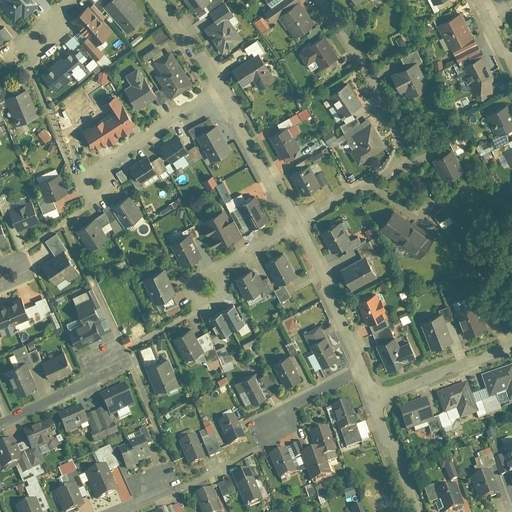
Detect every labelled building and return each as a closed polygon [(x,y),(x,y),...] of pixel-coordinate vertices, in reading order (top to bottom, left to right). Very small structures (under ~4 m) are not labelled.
[(24,16),(39,2),(37,0),(4,0),(0,4),(14,19),(21,13),(24,16)] [(104,5),(109,0),(95,0),(93,2),(99,9),(104,5)] [(109,0),(104,5),(127,32),(145,16),(131,0),(109,0)] [(205,3),(209,0),(184,0),(192,12),(205,3)] [(211,11),(225,0),(224,0),(209,0),(205,3),(211,11)] [(208,12),(214,20),(225,12),(228,17),(234,13),(225,0),(211,11),(208,12)] [(280,16),(300,2),(299,0),(280,0),(273,5),(264,11),(272,22),(280,16)] [(453,3),(451,0),(439,0),(436,2),(440,9),(453,3)] [(86,36),(94,44),(112,29),(102,18),(105,16),(99,9),(93,2),(73,19),(86,36)] [(280,16),(295,36),(315,22),(300,2),(280,16)] [(473,36),(461,11),(437,24),(449,48),(451,47),(473,36)] [(204,27),(222,53),(243,38),(228,17),(225,12),(214,20),(204,27)] [(255,21),(262,31),(270,25),(263,15),(255,21)] [(337,58),(339,57),(325,34),(299,51),(307,64),(315,58),(321,68),(323,67),(337,58)] [(63,42),(69,48),(77,42),(72,35),(63,42)] [(94,44),(86,36),(80,41),(95,58),(101,53),(94,44)] [(480,50),(473,36),(451,47),(458,60),(480,50)] [(245,46),(251,57),(259,52),(264,49),(257,38),(245,46)] [(154,61),(164,54),(158,44),(144,53),(150,63),(154,61)] [(401,57),(405,66),(416,60),(424,56),(420,47),(401,57)] [(71,49),(43,74),(57,91),(86,66),(71,49)] [(171,98),(194,83),(171,49),(164,54),(154,61),(160,70),(155,74),(171,98)] [(251,57),(232,69),(243,85),(254,78),(260,88),(275,78),(259,52),(251,57)] [(493,74),(484,55),(464,64),(471,80),(471,90),(493,91),(493,74)] [(337,58),(323,67),(328,75),(342,66),(337,58)] [(409,95),(429,85),(416,60),(405,66),(389,74),(399,92),(406,89),(409,95)] [(124,88),(138,109),(156,97),(157,96),(154,91),(137,66),(125,74),(131,83),(124,88)] [(100,71),(98,81),(106,82),(108,73),(100,71)] [(341,116),(362,103),(349,82),(327,95),(341,116)] [(16,125),(39,115),(27,87),(5,97),(16,125)] [(159,88),(154,91),(157,96),(156,97),(160,103),(166,99),(159,88)] [(83,129),(95,148),(106,141),(108,144),(118,138),(117,135),(121,132),(123,134),(133,128),(131,126),(135,124),(116,94),(101,103),(108,114),(83,129)] [(511,126),(511,110),(509,103),(487,113),(497,134),(504,131),(511,126)] [(278,122),(282,130),(290,126),(301,120),(297,112),(278,122)] [(345,132),(361,122),(356,114),(340,124),(345,132)] [(197,134),(215,125),(210,117),(188,128),(193,137),(197,134)] [(353,135),(372,122),(369,117),(361,122),(345,132),(344,132),(348,138),(353,135)] [(358,164),(387,146),(372,122),(353,135),(359,144),(349,150),(358,164)] [(197,134),(211,161),(232,150),(218,123),(215,125),(197,134)] [(270,136),(281,157),(301,147),(290,126),(282,130),(270,136)] [(38,133),(46,142),(52,136),(44,127),(38,133)] [(328,142),(337,137),(333,130),(324,136),(328,142)] [(509,141),(504,131),(497,134),(492,136),(496,147),(509,141)] [(161,145),(172,162),(184,153),(189,150),(177,134),(161,145)] [(453,149),(455,153),(468,147),(462,134),(449,140),(453,149)] [(511,139),(509,141),(496,147),(499,152),(504,150),(511,146),(511,139)] [(479,154),(495,149),(492,140),(476,146),(479,154)] [(49,149),(55,151),(57,146),(51,143),(49,149)] [(189,150),(184,153),(191,163),(202,156),(195,146),(189,150)] [(453,149),(432,159),(443,181),(464,171),(455,153),(453,149)] [(312,155),(315,162),(326,157),(322,150),(312,155)] [(147,154),(130,166),(141,183),(158,171),(151,160),(147,154)] [(159,155),(151,160),(158,171),(160,173),(167,168),(159,155)] [(291,173),(302,194),(319,185),(313,174),(308,164),(291,173)] [(122,182),(128,178),(121,168),(116,172),(122,182)] [(313,174),(319,185),(329,180),(323,169),(313,174)] [(44,196),(46,200),(52,198),(68,191),(60,172),(38,182),(44,196)] [(202,180),(207,188),(217,182),(212,174),(202,180)] [(123,227),(143,214),(130,193),(109,206),(110,208),(123,227)] [(237,204),(245,201),(242,193),(225,201),(229,208),(237,204)] [(249,228),(269,218),(257,195),(245,201),(237,204),(249,228)] [(59,214),(52,198),(46,200),(44,196),(37,199),(46,220),(59,214)] [(10,210),(14,208),(10,198),(0,202),(0,205),(3,213),(10,210)] [(10,210),(18,230),(41,220),(32,201),(14,208),(10,210)] [(434,212),(439,221),(449,215),(444,206),(434,212)] [(115,232),(123,227),(110,208),(103,213),(109,222),(115,232)] [(201,219),(215,248),(238,237),(224,208),(201,219)] [(420,257),(435,237),(395,208),(380,228),(420,257)] [(101,226),(109,222),(103,213),(103,212),(95,217),(101,226)] [(101,226),(95,217),(76,229),(89,248),(107,236),(101,226)] [(344,245),(352,241),(351,239),(340,220),(320,231),(332,252),(344,245)] [(459,226),(452,220),(444,229),(451,236),(459,226)] [(190,233),(192,238),(199,235),(193,224),(187,227),(190,233)] [(365,230),(369,238),(377,234),(373,226),(365,230)] [(45,240),(55,255),(65,249),(67,247),(57,232),(45,240)] [(170,242),(181,266),(201,256),(192,238),(190,233),(170,242)] [(358,247),(363,244),(358,235),(351,239),(352,241),(344,245),(348,252),(358,247)] [(358,247),(363,256),(366,255),(371,264),(374,262),(371,258),(377,255),(370,240),(363,244),(358,247)] [(126,253),(130,262),(140,257),(136,248),(126,253)] [(55,255),(42,265),(55,284),(66,276),(69,280),(81,272),(65,249),(55,255)] [(283,281),(296,274),(284,251),(265,261),(277,284),(283,281)] [(340,269),(351,289),(377,275),(371,264),(366,255),(363,256),(340,269)] [(166,264),(170,272),(174,269),(171,261),(166,264)] [(247,301),(268,290),(262,279),(255,266),(234,277),(247,301)] [(143,278),(154,303),(177,293),(165,268),(143,278)] [(268,290),(273,288),(267,276),(262,279),(268,290)] [(291,296),(283,281),(277,284),(279,287),(275,289),(281,301),(291,296)] [(66,325),(77,348),(102,337),(100,333),(111,328),(92,287),(71,297),(81,318),(66,325)] [(369,324),(386,317),(388,316),(377,291),(356,301),(367,325),(369,324)] [(478,303),(481,310),(496,305),(492,292),(476,298),(478,303)] [(37,302),(42,317),(53,313),(46,295),(36,300),(37,302)] [(22,297),(0,306),(0,328),(30,316),(26,306),(22,297)] [(168,305),(167,302),(156,306),(159,312),(164,309),(166,314),(179,309),(176,301),(168,305)] [(37,302),(26,306),(30,316),(33,324),(44,320),(42,317),(37,302)] [(231,329),(245,322),(235,303),(221,310),(231,329)] [(455,311),(465,337),(488,329),(481,310),(478,303),(455,311)] [(443,312),(446,321),(453,318),(448,305),(442,308),(443,312)] [(231,329),(221,310),(209,317),(219,336),(231,329)] [(431,349),(454,340),(446,321),(443,312),(421,321),(431,349)] [(401,317),(404,323),(411,319),(409,313),(401,317)] [(285,321),(289,329),(297,325),(293,317),(285,321)] [(369,324),(373,333),(390,326),(386,317),(369,324)] [(303,332),(309,344),(326,335),(320,324),(303,332)] [(378,344),(395,337),(390,326),(373,333),(378,344)] [(185,359),(203,349),(197,337),(191,327),(172,337),(185,359)] [(207,331),(197,337),(203,349),(213,343),(207,331)] [(122,338),(126,346),(133,342),(129,335),(122,338)] [(321,367),(338,359),(326,335),(309,344),(321,367)] [(377,345),(388,370),(416,357),(409,341),(400,345),(396,336),(395,337),(378,344),(377,345)] [(158,344),(165,345),(166,338),(159,337),(158,344)] [(257,347),(254,339),(243,343),(245,350),(257,347)] [(286,343),(292,355),(298,352),(292,340),(286,343)] [(138,347),(145,366),(161,360),(154,341),(138,347)] [(26,361),(29,368),(43,362),(37,348),(28,351),(25,344),(14,348),(20,364),(26,361)] [(225,345),(215,349),(221,362),(231,358),(225,345)] [(66,353),(43,362),(50,379),(73,370),(66,353)] [(273,363),(285,386),(302,377),(289,354),(273,363)] [(155,391),(179,382),(169,357),(161,360),(145,366),(155,391)] [(6,369),(16,396),(37,388),(29,368),(26,361),(20,364),(6,369)] [(511,364),(482,375),(491,398),(497,396),(506,393),(510,403),(511,401),(511,364)] [(258,375),(268,397),(278,392),(268,370),(258,375)] [(256,372),(235,382),(247,407),(268,397),(258,375),(256,372)] [(218,380),(220,385),(229,380),(227,376),(218,380)] [(437,392),(445,414),(448,413),(457,410),(460,419),(479,412),(476,403),(468,381),(437,392)] [(135,404),(125,382),(101,394),(107,406),(111,416),(135,404)] [(482,401),(487,415),(502,409),(497,396),(491,398),(482,401)] [(426,397),(398,407),(406,430),(427,422),(434,420),(433,418),(426,397)] [(357,425),(358,425),(349,399),(331,406),(341,431),(357,425)] [(482,401),(476,403),(479,412),(481,417),(487,415),(482,401)] [(67,433),(88,422),(86,416),(80,404),(58,414),(67,433)] [(111,416),(107,406),(86,416),(88,422),(97,441),(119,431),(111,416)] [(445,414),(438,416),(443,429),(452,426),(448,413),(445,414)] [(218,422),(230,445),(246,437),(235,414),(218,422)] [(434,420),(427,422),(431,433),(443,429),(438,416),(433,418),(434,420)] [(54,440),(45,422),(24,433),(31,448),(32,450),(38,448),(54,440)] [(358,425),(357,425),(364,442),(373,439),(366,422),(358,425)] [(301,453),(312,481),(331,474),(324,456),(337,451),(327,426),(310,433),(315,447),(308,450),(301,453)] [(142,435),(146,444),(152,441),(146,427),(140,429),(142,435)] [(179,441),(188,464),(206,457),(197,434),(179,441)] [(203,439),(209,456),(222,452),(215,434),(203,439)] [(130,443),(138,462),(151,456),(146,444),(142,435),(129,441),(130,443)] [(0,464),(2,469),(18,461),(23,459),(20,454),(12,437),(0,442),(0,464)] [(301,453),(308,450),(304,439),(291,445),(295,455),(301,453)] [(130,443),(119,448),(126,463),(128,469),(139,464),(138,462),(130,443)] [(511,443),(500,448),(502,455),(509,472),(511,481),(511,443)] [(106,464),(109,470),(119,466),(112,449),(110,445),(95,452),(101,466),(106,464)] [(112,449),(119,466),(126,463),(119,448),(119,446),(112,449)] [(286,447),(269,454),(279,478),(296,471),(286,447)] [(46,463),(38,448),(32,450),(31,448),(25,451),(33,469),(46,463)] [(24,474),(33,469),(25,451),(20,454),(23,459),(18,461),(24,474)] [(479,471),(497,464),(495,458),(493,453),(475,459),(479,471)] [(501,475),(509,472),(502,455),(495,458),(497,464),(501,475)] [(451,480),(460,477),(456,467),(452,457),(443,460),(451,480)] [(75,483),(82,498),(88,496),(73,461),(59,467),(63,476),(60,478),(64,488),(75,483)] [(101,466),(85,473),(96,499),(117,490),(109,470),(106,464),(101,466)] [(460,477),(466,474),(463,465),(456,467),(460,477)] [(247,506),(263,500),(249,466),(233,473),(247,506)] [(500,492),(492,469),(470,477),(479,500),(500,492)] [(344,482),(351,479),(348,470),(340,473),(344,482)] [(224,497),(236,492),(230,478),(218,484),(224,497)] [(430,503),(438,499),(435,491),(443,488),(441,482),(424,488),(430,503)] [(36,497),(42,511),(50,508),(39,483),(25,488),(30,500),(36,497)] [(54,492),(62,511),(65,511),(85,504),(82,498),(75,483),(64,488),(54,492)] [(447,511),(465,505),(456,483),(443,488),(435,491),(438,499),(443,511),(447,511)] [(344,490),(347,498),(357,494),(354,486),(344,490)] [(200,511),(216,511),(220,510),(210,487),(193,494),(200,511)] [(16,506),(18,511),(42,511),(36,497),(30,500),(16,506)]
